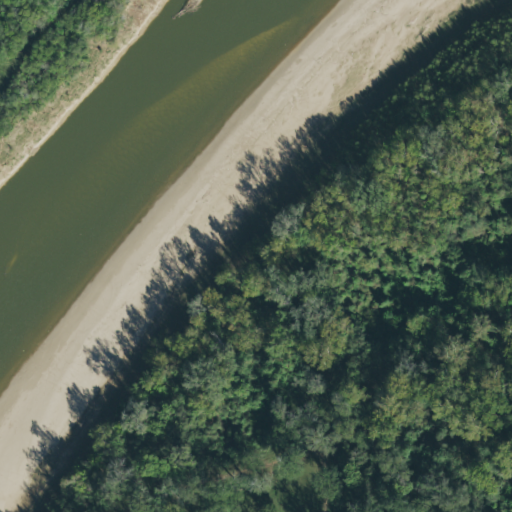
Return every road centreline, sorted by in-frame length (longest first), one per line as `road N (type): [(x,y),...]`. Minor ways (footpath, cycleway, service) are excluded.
road 1 (residential): [(32,511),(112,427),(165,385),(216,353),(275,332),(294,449)]
road 2 (residential): [(294,449),(377,423),(511,403)]
road 3 (residential): [(294,449),(229,481),(126,511)]
